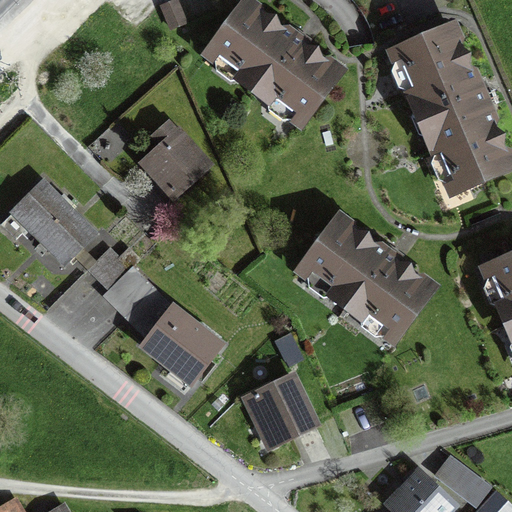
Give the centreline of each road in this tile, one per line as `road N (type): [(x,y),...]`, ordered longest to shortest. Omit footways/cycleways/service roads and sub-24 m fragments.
road 1 (residential): [(0,294),(256,491)]
road 2 (residential): [(511,422),(256,491)]
road 3 (residential): [(256,491),(188,502),(0,486)]
